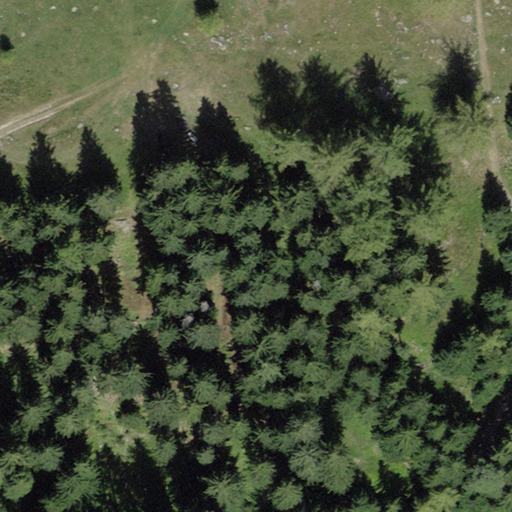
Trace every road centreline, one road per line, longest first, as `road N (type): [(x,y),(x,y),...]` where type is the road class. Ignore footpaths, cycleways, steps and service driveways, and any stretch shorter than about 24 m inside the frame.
road 1 (track): [(0,138),(106,91),(137,65),(183,0)]
road 2 (track): [(511,206),(493,154),(477,0)]
road 3 (track): [(443,511),(511,389)]
